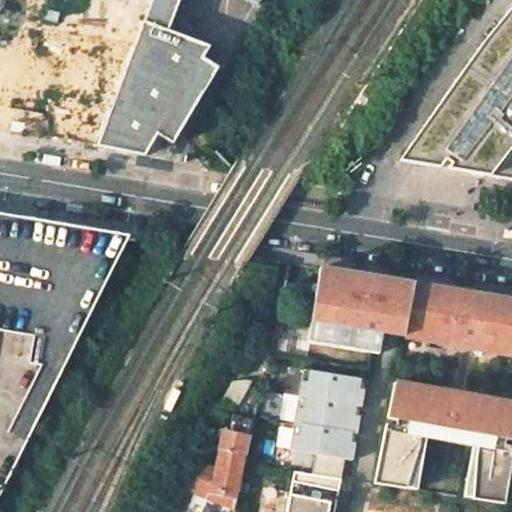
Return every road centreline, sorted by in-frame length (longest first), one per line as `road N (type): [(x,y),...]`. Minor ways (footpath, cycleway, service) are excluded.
road 1 (primary): [(0,173),(511,259)]
road 2 (unknown): [(0,420),(54,310),(44,282),(0,266)]
